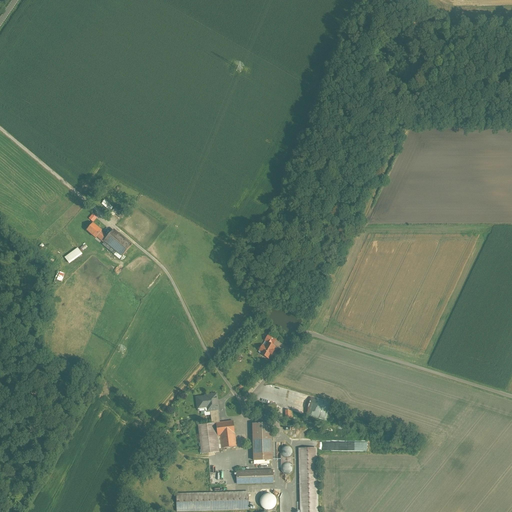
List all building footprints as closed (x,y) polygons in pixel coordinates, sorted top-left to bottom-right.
[(104,242),(105,241),(108,238),(101,232),(102,231),(93,224),(87,231),(96,238),(97,237),(104,242)] [(113,231),(108,238),(105,241),(123,256),(131,246),(113,231)] [(266,340),(268,342),(273,344),(276,340),(268,336),(266,340)] [(272,345),(273,344),(268,342),(265,347),(263,346),(260,351),(262,352),(261,354),(268,358),(270,355),(271,356),(274,351),(273,350),(275,347),(272,345)] [(210,411),(218,410),(216,394),(205,396),(205,397),(197,398),(198,408),(207,407),(208,412),(210,411)] [(218,410),(210,411),(212,424),(199,425),(202,454),(219,452),(218,449),(236,447),(233,421),(220,423),(218,410)] [(272,425),(252,425),(253,462),(273,462),(272,425)] [(283,447),(282,449),(282,467),(284,471),(287,472),(291,472),(294,469),(294,466),(293,464),(293,454),(293,451),(293,448),(290,446),(286,446),(283,447)] [(319,511),(317,449),(299,450),(300,511),(319,511)] [(273,470),(237,471),(237,483),(274,483),(273,470)] [(249,493),(176,495),(176,511),(226,511),(249,511),(249,493)] [(275,497),(272,495),(269,494),(266,495),(262,497),(261,499),(260,502),(260,504),(261,506),(264,509),(266,510),(269,510),(271,510),(273,509),(275,507),(276,505),(276,502),(276,500),(275,497)]
